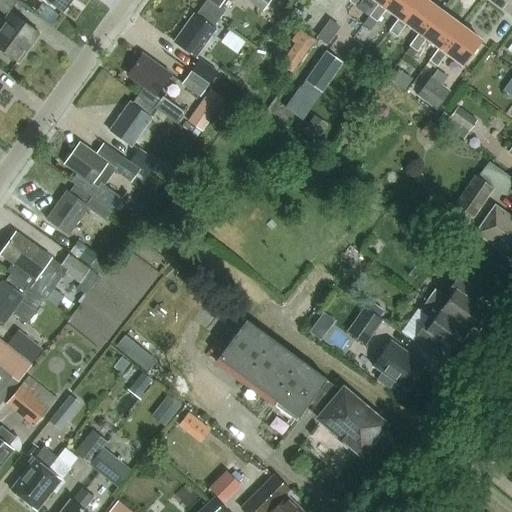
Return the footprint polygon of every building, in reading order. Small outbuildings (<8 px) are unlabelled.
[(10,12),(17,2),(13,0),(0,0),(0,10),(7,15),(10,12)] [(43,0),(61,12),(70,0),(43,0)] [(205,0),(201,7),(218,19),(224,11),(218,7),(223,0),(205,0)] [(271,0),(246,0),(263,12),(271,0)] [(416,0),(385,0),(381,6),(377,3),(367,16),(376,22),(385,9),(397,18),(401,21),(416,0)] [(440,11),(425,0),(416,0),(401,21),(397,18),(387,30),(396,37),(405,24),(412,29),(409,34),(413,38),(417,33),(421,36),(440,11)] [(212,28),(218,19),(201,7),(195,16),(193,14),(172,42),(194,57),(215,30),(212,28)] [(425,39),(437,48),(442,51),(460,26),(440,11),(421,36),(417,33),(413,38),(407,46),(415,51),(425,39)] [(10,12),(7,15),(0,25),(0,50),(18,63),(39,33),(10,12)] [(282,16),(269,32),(280,40),(292,24),(282,16)] [(341,27),(330,19),(317,37),(328,45),(341,27)] [(480,41),(460,26),(442,51),(437,48),(428,60),(435,66),(445,53),(462,66),(480,41)] [(276,62),(292,73),(315,40),(300,29),(276,62)] [(306,82),(301,90),(316,100),(321,93),(323,94),(344,63),(326,51),(305,81),(306,82)] [(154,108),(155,107),(176,122),(184,111),(163,96),(160,100),(154,95),(170,74),(142,54),(126,76),(143,88),(137,96),(154,108)] [(190,71),(207,83),(216,71),(199,59),(190,71)] [(207,85),(189,73),(181,85),(198,97),(207,85)] [(431,77),(417,96),(437,111),(451,91),(431,77)] [(224,99),(210,89),(200,103),(214,113),(224,99)] [(313,98),(307,94),(304,97),(311,102),(313,98)] [(154,108),(137,96),(131,104),(129,103),(109,132),(130,147),(150,119),(148,117),(154,108)] [(198,106),(188,118),(202,130),(212,117),(198,106)] [(443,111),(436,121),(463,139),(476,120),(456,106),(450,116),(443,111)] [(314,116),(303,132),(318,142),(328,126),(314,116)] [(105,185),(115,171),(138,187),(147,174),(129,162),(103,144),(95,155),(78,143),(63,164),(76,173),(70,182),(74,185),(110,210),(120,196),(105,185)] [(147,174),(155,161),(137,149),(129,162),(147,174)] [(492,185),(505,191),(511,180),(482,162),(474,174),(492,185)] [(474,217),(492,188),(473,176),(455,204),(474,217)] [(68,235),(88,207),(104,218),(110,210),(74,185),(68,193),(66,192),(46,220),(68,235)] [(511,218),(494,205),(474,233),(497,249),(496,250),(511,260),(511,218)] [(10,274),(46,299),(66,272),(81,282),(77,288),(88,296),(101,278),(69,255),(60,266),(51,259),(14,233),(0,252),(0,254),(12,263),(6,271),(10,274)] [(111,264),(78,241),(70,252),(101,274),(103,275),(111,264)] [(46,300),(46,299),(10,274),(4,282),(2,281),(0,284),(0,322),(3,325),(12,313),(26,323),(44,299),(46,300)] [(454,289),(447,299),(434,289),(426,300),(467,330),(482,309),(469,300),(476,290),(457,276),(450,286),(454,289)] [(467,330),(426,300),(419,309),(432,319),(425,330),(420,327),(413,337),(433,351),(439,341),(453,350),(467,330)] [(365,343),(381,319),(363,306),(346,330),(365,343)] [(322,337),(334,317),(322,310),(310,330),(322,337)] [(387,433),(386,432),(380,427),(382,425),(342,390),(326,379),(325,378),(246,320),(218,358),(277,402),(275,405),(296,421),(308,404),(323,415),(321,418),(337,431),(334,435),(345,445),(348,441),(360,451),(361,452),(363,453),(365,453),(367,453),(369,453),(371,452),(373,451),(374,449),(378,443),(383,443),(384,443),(386,442),(387,441),(388,440),(388,439),(388,438),(388,437),(388,435),(388,434),(387,433)] [(6,343),(31,363),(41,350),(16,330),(6,343)] [(125,336),(116,348),(148,373),(157,361),(125,336)] [(0,338),(0,391),(11,377),(17,381),(31,363),(6,343),(0,338)] [(408,390),(424,367),(404,354),(406,352),(391,341),(373,366),(383,373),(377,382),(390,390),(396,382),(408,390)] [(130,363),(118,354),(110,364),(123,373),(130,363)] [(152,381),(142,373),(128,390),(140,400),(145,395),(142,393),(152,381)] [(57,397),(27,374),(4,404),(34,427),(57,397)] [(11,377),(0,391),(0,405),(18,383),(17,381),(11,377)] [(164,426),(180,404),(166,393),(150,416),(164,426)] [(58,433),(72,416),(69,414),(76,405),(70,399),(48,425),(58,433)] [(17,438),(2,427),(0,428),(0,466),(13,450),(9,447),(17,438)] [(108,442),(92,430),(74,452),(89,464),(103,448),(108,442)] [(11,489),(24,500),(36,510),(52,490),(55,492),(64,481),(61,479),(70,468),(57,457),(45,447),(36,458),(32,456),(23,467),(26,470),(11,489)] [(130,471),(103,448),(89,464),(117,487),(130,471)] [(227,472),(210,489),(225,504),(242,488),(227,472)] [(302,511),(286,496),(291,492),(275,476),(242,509),(244,511),(302,511)] [(85,511),(82,509),(93,496),(83,488),(72,501),(71,500),(60,511),(85,511)] [(228,511),(216,497),(208,504),(214,511),(228,511)]
